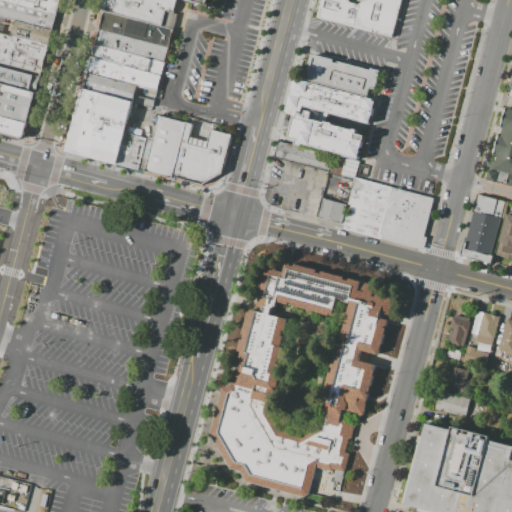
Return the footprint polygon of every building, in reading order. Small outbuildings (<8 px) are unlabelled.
[(59,0),(0,0),(56,14),(59,0)] [(56,14),(0,0),(0,16),(52,31),(55,19),(56,14)] [(106,0),(104,11),(161,26),(165,11),(174,14),(177,0),(106,0)] [(390,37),(400,0),(362,0),(357,4),(348,1),(347,0),(317,0),(316,7),(319,9),(317,17),(390,37)] [(104,11),(99,30),(95,45),(151,59),(166,63),(170,48),(175,29),(161,26),(104,11)] [(52,31),(0,16),(0,32),(48,46),(52,31)] [(48,46),(0,32),(0,67),(39,78),(48,46)] [(95,45),(92,58),(147,72),(151,59),(95,45)] [(304,79),(366,96),(368,87),(373,88),(378,70),(369,67),(369,69),(311,53),(304,79)] [(92,58),(88,73),(137,87),(157,92),(162,76),(147,72),(92,58)] [(0,67),(0,83),(36,92),(39,78),(0,67)] [(88,73),(83,89),(133,102),(137,87),(88,73)] [(285,136),(293,138),(291,144),(298,145),(298,142),(342,154),(342,155),(356,159),(361,141),(362,141),(364,135),(354,133),(355,130),(324,122),(309,118),(311,111),(305,109),(304,114),(300,112),(302,105),(327,112),(368,123),(374,101),(371,100),(372,98),(366,97),(304,81),(303,83),(293,80),(283,113),(287,114),(292,115),(291,117),(285,136)] [(36,92),(0,83),(0,116),(27,124),(36,92)] [(83,89),(133,102),(124,133),(116,164),(66,151),(83,89)] [(300,112),(302,105),(327,112),(326,117),(324,122),(309,118),(311,111),(305,109),(304,114),(300,112)] [(485,179),(511,185),(511,109),(506,108),(501,128),(503,128),(501,135),(499,135),(493,155),(497,156),(493,168),(489,167),(485,179)] [(27,124),(0,116),(0,133),(23,139),(27,124)] [(158,117),(152,141),(144,172),(170,179),(171,177),(185,124),(158,117)] [(209,130),(204,149),(185,144),(191,125),(185,124),(171,177),(201,185),(220,174),(230,136),(209,130)] [(152,141),(124,133),(116,164),(144,172),(152,141)] [(331,156),(327,172),(274,158),(278,143),(331,156)] [(331,156),(358,164),(353,180),(327,172),(331,156)] [(353,232),(341,229),(355,178),(366,181),(353,232)] [(366,235),(353,232),(366,181),(379,185),(366,235)] [(379,185),(392,188),(379,239),(366,235),(379,185)] [(392,242),(379,239),(392,188),(406,192),(392,242)] [(406,246),(392,242),(406,192),(420,195),(406,246)] [(490,263),(460,256),(464,243),(472,209),(476,194),(506,201),(502,217),(492,254),(490,263)] [(420,195),(434,199),(420,250),(406,246),(420,195)] [(347,206),(342,224),(316,217),(321,199),(347,206)] [(507,214),(511,215),(511,262),(504,260),(505,257),(496,255),(507,214)] [(212,433),(232,469),(241,471),(247,480),(305,497),(311,494),(318,468),(347,475),(353,455),(348,454),(351,441),(355,441),(359,426),(346,422),(348,413),(362,416),(367,414),(378,364),(371,361),(374,353),(380,356),(393,304),(392,298),(387,296),(374,293),(376,284),(289,260),(286,269),(268,266),(260,295),(268,298),(265,309),(257,307),(252,310),(241,348),(244,350),(242,358),(246,362),(246,368),(241,368),(236,382),(224,388),(212,433)] [(483,313),(500,317),(497,329),(495,329),(491,346),(476,342),(483,313)] [(452,315),(470,320),(463,345),(459,344),(458,347),(447,343),(451,328),(449,327),(452,315)] [(507,320),(507,319),(511,320),(511,355),(498,351),(507,320)] [(463,361),(467,346),(475,348),(475,350),(488,353),(485,367),(463,361)] [(446,390),(452,367),(468,371),(466,380),(471,382),(467,395),(446,390)] [(465,417),(435,410),(439,392),(469,399),(465,417)] [(405,508),(420,511),(511,511),(511,444),(486,438),(487,435),(450,425),(449,428),(423,421),(401,506),(405,508)]
